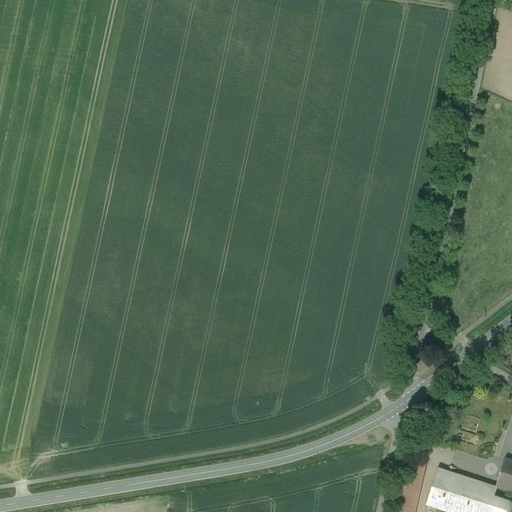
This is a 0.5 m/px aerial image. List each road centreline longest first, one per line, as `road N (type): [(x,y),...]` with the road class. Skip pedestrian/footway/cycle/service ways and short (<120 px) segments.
road 1 (tertiary): [(390,412),(330,443),(270,461),(0,506)]
road 2 (unclassified): [(492,0),(415,363),(422,390)]
